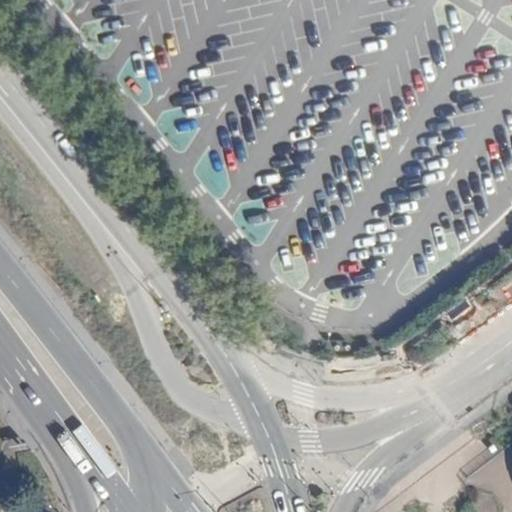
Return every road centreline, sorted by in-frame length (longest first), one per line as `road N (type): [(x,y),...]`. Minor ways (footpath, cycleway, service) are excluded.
road 1 (tertiary): [(97,214),(151,339),(192,403),(266,434)]
road 2 (primary): [(156,468),(0,266)]
road 3 (tertiary): [(445,392),(316,399),(235,370)]
road 4 (primary): [(235,370),(173,285),(97,214)]
road 5 (tertiary): [(266,434),(309,445),(342,442),(445,392)]
road 6 (tertiary): [(341,511),(360,477),(445,392)]
road 7 (primary): [(97,214),(0,91)]
road 8 (primary): [(0,342),(90,467)]
